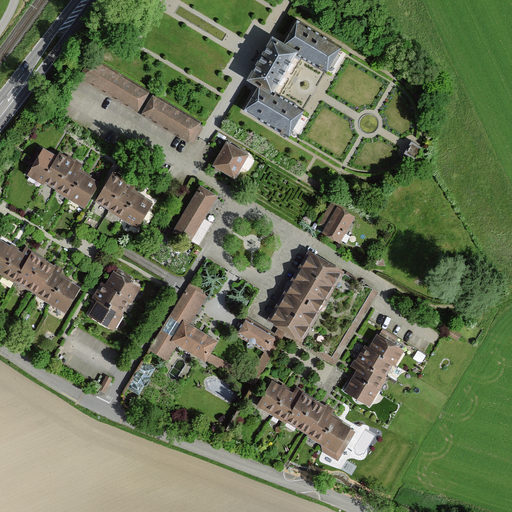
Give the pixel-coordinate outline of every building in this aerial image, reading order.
[(240,113),(285,140),(301,112),(270,94),(293,57),(322,74),(337,49),(293,23),(279,47),(268,41),(242,84),(253,91),(240,113)] [(76,77),(134,112),(146,93),(88,58),(76,77)] [(138,114),(186,143),(198,123),(149,95),(138,114)] [(209,167),(232,179),(245,155),(223,142),(209,167)] [(414,146),(407,143),(405,148),(401,155),(407,158),(413,160),(419,148),(414,146)] [(23,174),(80,208),(96,181),(77,170),(80,166),(57,152),(54,157),(39,148),(23,174)] [(91,202),(135,229),(150,203),(129,190),(132,186),(109,172),(91,202)] [(170,232),(189,243),(216,196),(196,185),(170,232)] [(319,233),(338,243),(353,216),(334,205),(319,233)] [(0,275),(63,313),(77,288),(50,272),(54,266),(22,248),(19,253),(0,241),(0,275)] [(265,321),(300,342),(341,272),(306,252),(265,321)] [(85,316),(112,331),(138,287),(111,271),(103,285),(98,283),(89,298),(94,301),(85,316)] [(175,346),(203,362),(215,341),(188,326),(206,295),(187,285),(148,352),(166,362),(175,346)] [(235,335),(264,352),(272,338),(244,321),(235,335)] [(342,392),(367,405),(389,365),(393,366),(402,350),(391,344),(394,337),(380,330),(377,336),(374,335),(366,349),(361,346),(349,368),(353,371),(342,392)] [(212,353),(208,360),(221,366),(224,360),(212,353)] [(144,359),(127,386),(139,393),(156,367),(144,359)] [(321,453),(336,461),(354,431),(327,415),(331,410),(293,388),(290,393),(268,380),(253,406),(320,445),(321,453)]
